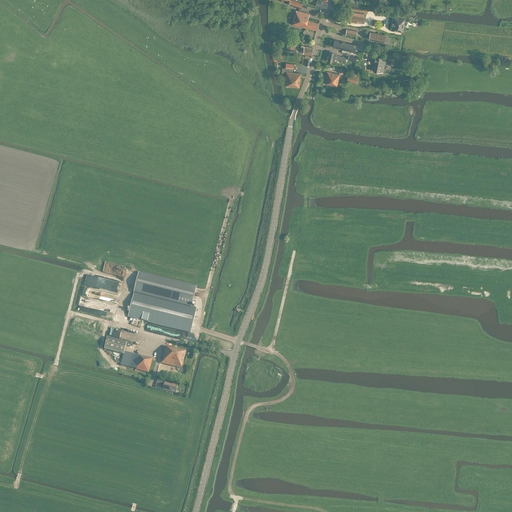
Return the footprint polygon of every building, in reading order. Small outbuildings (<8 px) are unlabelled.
[(327,3),(318,0),(300,0),(305,1),(305,0),(310,0),(316,2),(315,5),(325,8),(327,3)] [(317,30),(318,23),(307,20),(309,13),(295,10),(291,24),(303,26),(302,28),(305,29),(305,27),(317,30)] [(351,12),(349,21),(357,23),(358,20),(363,21),(364,14),(351,12)] [(404,19),(394,17),(393,22),(392,22),(391,24),(393,25),(392,29),(402,31),(402,30),(403,31),(405,19),(404,19)] [(370,31),(369,38),(384,41),(385,34),(370,31)] [(334,39),(332,46),(341,49),(347,50),(351,51),(353,45),(356,46),(356,44),(334,39)] [(287,43),(286,50),(294,52),(295,45),(287,43)] [(311,54),(312,47),(301,45),(300,51),(303,51),(303,53),(311,54)] [(342,56),(336,55),(336,52),(329,51),(327,60),(334,62),(335,58),(341,60),(340,61),(344,62),(346,57),(342,56)] [(305,57),(303,57),(301,64),(308,65),(310,55),(306,55),(305,56),(305,57)] [(383,72),(385,58),(382,57),(375,55),(374,62),(372,70),(379,71),(383,72)] [(299,87),(300,75),(300,73),(293,72),(293,69),(294,64),(285,63),(285,67),(282,67),(281,73),(286,73),(285,85),(288,85),(288,86),(299,87)] [(339,73),(327,71),(325,83),(337,85),(339,73)] [(348,74),(346,81),(356,83),(357,76),(348,74)] [(196,288),(139,273),(128,317),(141,320),(143,314),(149,315),(147,321),(190,332),(197,308),(191,306),(196,288)] [(123,354),(127,342),(107,337),(104,349),(123,354)] [(186,351),(166,346),(165,351),(164,351),(161,363),(181,368),(186,351)] [(133,354),(124,352),(121,365),(130,367),(133,354)] [(138,356),(133,354),(130,367),(135,369),(148,372),(152,359),(142,356),(142,357),(138,356)] [(165,382),(163,389),(163,390),(175,393),(177,385),(165,382)]
